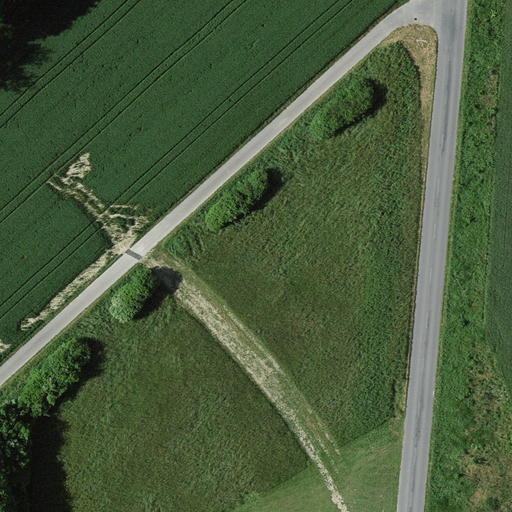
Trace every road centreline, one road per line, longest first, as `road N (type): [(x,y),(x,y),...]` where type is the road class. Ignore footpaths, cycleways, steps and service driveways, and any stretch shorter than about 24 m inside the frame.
road 1 (track): [(0,378),(376,33),(410,13),(453,13)]
road 2 (tertiary): [(453,0),(410,511)]
